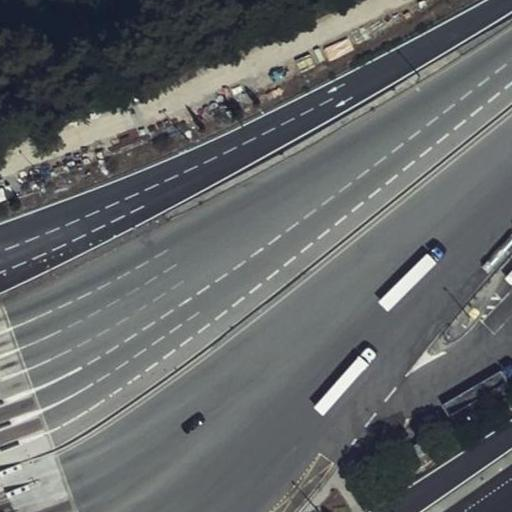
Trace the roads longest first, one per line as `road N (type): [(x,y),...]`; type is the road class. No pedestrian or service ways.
road 1 (motorway): [(511,63),(110,343),(0,394)]
road 2 (motorway): [(510,0),(192,169),(0,254)]
road 3 (motorway): [(152,511),(240,440),(511,176)]
road 4 (track): [(392,0),(0,166)]
road 5 (motorway): [(405,511),(511,440)]
